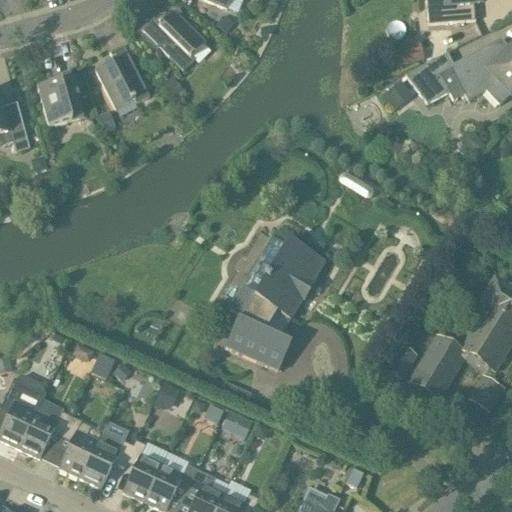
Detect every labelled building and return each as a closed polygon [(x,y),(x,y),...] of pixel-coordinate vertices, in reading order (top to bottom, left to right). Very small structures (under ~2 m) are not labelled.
[(197,0),(226,12),(231,0),(197,0)] [(425,0),(428,27),(475,23),(474,6),(478,6),(477,0),(425,0)] [(153,23),(142,34),(182,74),(193,63),(190,60),(205,46),(173,14),(159,29),(153,23)] [(400,69),(426,61),(420,41),(394,49),(400,69)] [(500,41),(452,67),(449,69),(467,103),(485,93),(499,108),(511,95),(511,50),(511,52),(500,41)] [(113,63),(95,72),(115,112),(133,103),(135,107),(149,100),(123,49),(109,56),(113,63)] [(405,78),(427,107),(449,95),(440,78),(437,79),(430,66),(447,57),(447,56),(405,78)] [(37,91),(47,130),(83,120),(70,74),(57,77),(59,85),(37,91)] [(398,111),(415,97),(402,82),(385,97),(398,111)] [(0,99),(0,136),(1,136),(4,148),(12,146),(15,155),(29,152),(19,118),(6,121),(0,99)] [(460,148),(453,159),(467,168),(474,158),(460,148)] [(338,182),(339,185),(365,200),(368,201),(371,199),(373,196),(373,193),(371,190),(345,175),(342,175),(339,176),(338,179),(338,182)] [(324,265),(287,243),(285,247),(271,239),(228,311),(242,319),(240,323),(238,322),(225,350),(277,374),(290,345),(265,334),(277,315),(290,322),(302,302),(304,304),(314,286),(312,285),(324,265)] [(437,339),(408,387),(437,405),(466,358),(494,375),(511,346),(511,296),(494,286),(482,306),(483,307),(456,350),(437,339)] [(408,369),(396,362),(388,375),(400,382),(408,369)] [(483,376),(468,401),(492,415),(506,390),(483,376)] [(219,396),(232,402),(237,390),(224,384),(219,396)] [(165,386),(157,403),(171,409),(179,392),(165,386)] [(0,443),(18,452),(36,415),(25,409),(29,399),(10,390),(0,410),(0,412),(9,416),(0,435),(0,443)] [(212,407),(205,418),(218,426),(225,415),(212,407)] [(61,441),(71,419),(61,415),(57,425),(36,415),(18,452),(39,462),(51,437),(61,441)] [(229,415),(223,427),(236,433),(242,421),(229,415)] [(80,481),(97,444),(77,434),(81,424),(71,419),(61,441),(71,446),(59,471),(80,481)] [(80,481),(101,491),(113,466),(123,470),(135,443),(133,449),(123,444),(118,454),(97,444),(80,481)] [(135,443),(123,470),(123,471),(125,465),(135,470),(123,495),(144,505),(161,468),(141,458),(146,448),(135,443)] [(161,468),(144,505),(158,511),(166,511),(177,490),(187,494),(197,473),(187,468),(182,478),(161,468)] [(345,486),(356,491),(363,477),(352,471),(345,486)] [(197,473),(187,494),(197,499),(190,511),(216,511),(223,497),(210,491),(215,481),(197,473)] [(334,511),(339,503),(327,497),(325,502),(308,494),(299,511),(334,511)] [(223,497),(216,511),(253,511),(259,502),(248,497),(244,507),(223,497)]
